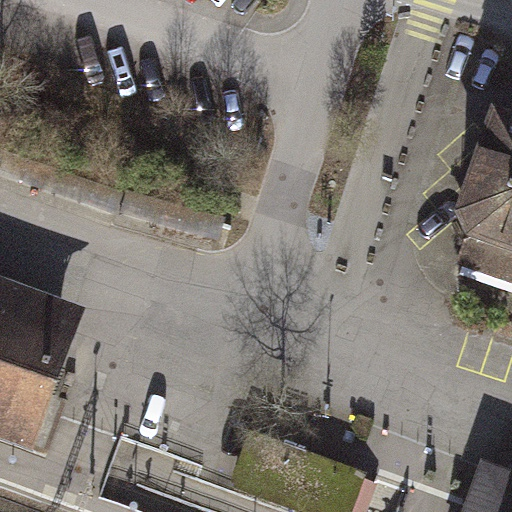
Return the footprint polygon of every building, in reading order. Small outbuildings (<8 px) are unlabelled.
[(511,126),(497,121),(463,219),(473,241),(465,266),(511,282),(511,126)] [(0,170),(0,184),(100,215),(108,186),(5,155),(0,170)] [(113,188),(105,217),(219,248),(227,218),(113,188)] [(0,437),(25,446),(74,311),(0,283),(0,437)] [(273,439),(252,432),(232,487),(303,511),(346,511),(361,471),(273,439)] [(511,511),(511,476),(484,466),(467,511),(511,511)]
